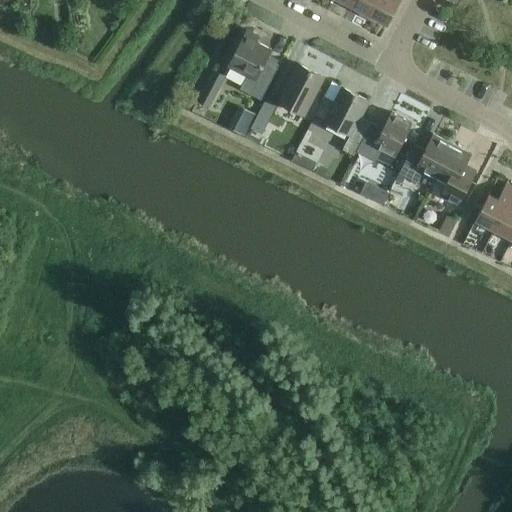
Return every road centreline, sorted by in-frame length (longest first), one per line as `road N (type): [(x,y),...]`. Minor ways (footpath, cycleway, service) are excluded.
road 1 (residential): [(265,0),(395,63)]
road 2 (residential): [(511,131),(401,77),(395,63)]
